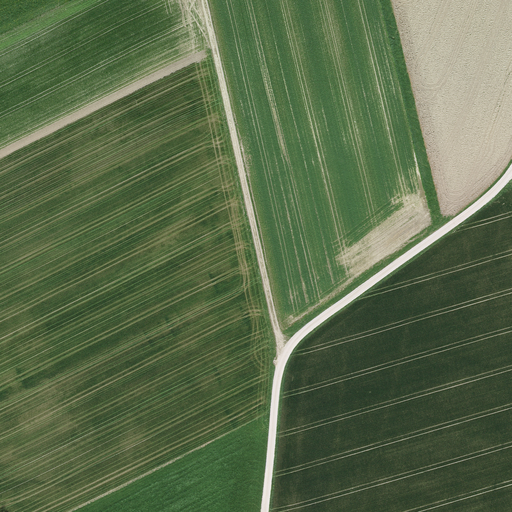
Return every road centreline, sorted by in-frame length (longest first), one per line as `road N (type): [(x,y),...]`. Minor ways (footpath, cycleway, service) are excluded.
road 1 (unclassified): [(265,511),(283,355),(511,173)]
road 2 (track): [(202,0),(283,355)]
